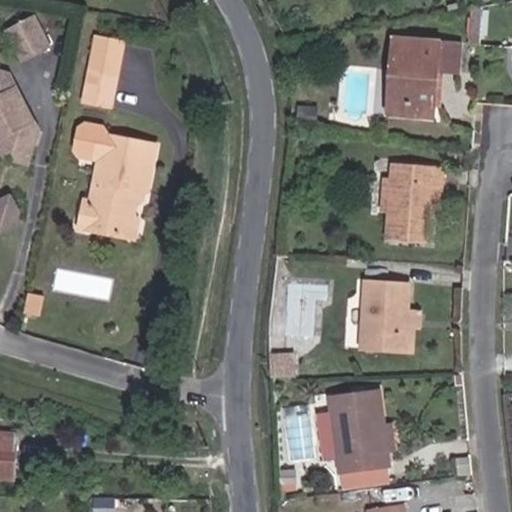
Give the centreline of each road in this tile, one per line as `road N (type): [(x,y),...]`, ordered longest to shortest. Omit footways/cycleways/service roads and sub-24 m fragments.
road 1 (tertiary): [(237,396),(264,169),(259,80),(216,0)]
road 2 (residential): [(508,511),(483,378),(485,280),(511,182)]
road 3 (residential): [(0,336),(44,354),(237,396)]
